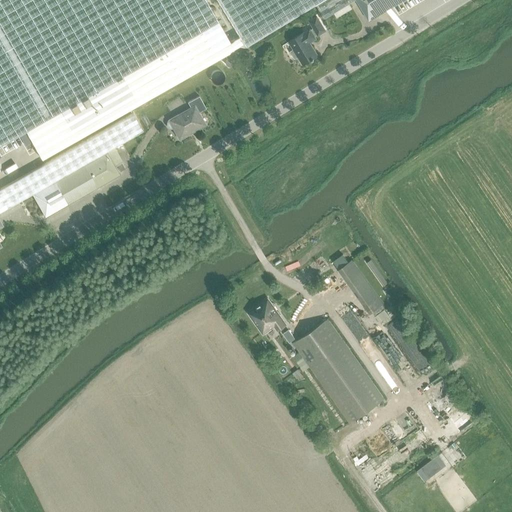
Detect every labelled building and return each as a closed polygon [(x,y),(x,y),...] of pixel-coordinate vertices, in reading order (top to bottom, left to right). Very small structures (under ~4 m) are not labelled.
[(0,0),(0,144),(19,134),(26,130),(29,128),(218,21),(206,0),(218,0),(240,35),(230,41),(234,49),(244,43),(247,47),(316,4),(323,0),(0,0)] [(323,0),(316,4),(324,18),(354,0),(356,0),(369,20),(401,0),(323,0)] [(314,37),(325,31),(317,17),(309,21),(313,28),(310,30),(310,29),(303,33),(289,41),(293,49),(290,52),(294,59),(298,56),(303,65),(317,56),(309,43),(315,39),(314,37)] [(29,128),(26,130),(32,142),(42,159),(234,49),(230,41),(218,21),(29,128)] [(198,112),(206,108),(199,96),(187,102),(191,109),(179,116),(178,114),(168,120),(169,120),(167,122),(166,125),(168,127),(170,129),(173,128),(179,139),(205,124),(198,112)] [(0,211),(32,194),(45,216),(119,174),(106,151),(128,138),(142,130),(133,113),(0,188),(0,211)] [(26,130),(19,134),(26,146),(32,142),(26,130)] [(388,283),(371,259),(367,262),(384,286),(388,283)] [(352,260),(339,269),(370,313),(383,303),(352,260)] [(392,288),(386,293),(390,298),(396,294),(392,288)] [(277,329),(285,324),(268,299),(248,312),(263,333),(275,325),(277,329)] [(385,309),(382,305),(372,312),(375,316),(385,309)] [(384,398),(352,352),(328,318),(294,343),(350,422),(384,398)] [(289,330),(283,334),(289,342),(295,338),(289,330)] [(297,378),(302,374),(298,369),(293,373),(297,378)]
